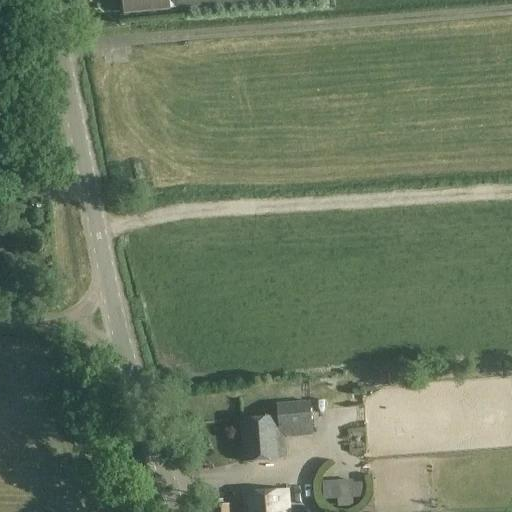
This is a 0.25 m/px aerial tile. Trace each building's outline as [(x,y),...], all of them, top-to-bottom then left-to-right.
[(170,10),(169,0),(124,0),(126,14),(170,10)] [(177,0),(178,9),(178,11),(296,0),(177,0)] [(27,240),(29,254),(56,250),(54,236),(27,240)] [(222,405),(245,402),(244,390),(221,392),(222,405)] [(277,416),(279,437),(313,434),(310,403),(280,406),(281,415),(277,416)] [(279,437),(277,416),(240,420),(245,466),(282,462),(279,437)] [(337,499),(353,498),(354,498),(353,482),(353,480),(323,481),(324,500),(337,499)] [(289,511),(289,491),(245,494),(246,511),(289,511)]
